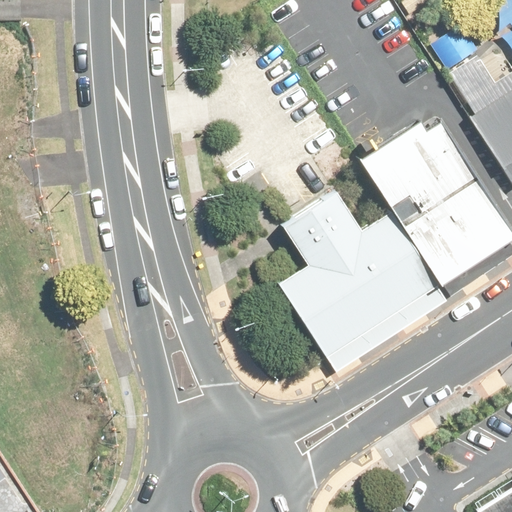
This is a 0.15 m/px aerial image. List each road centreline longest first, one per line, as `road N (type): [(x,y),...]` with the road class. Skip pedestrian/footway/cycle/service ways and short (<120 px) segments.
road 1 (secondary): [(201,437),(141,231),(117,0)]
road 2 (tertiary): [(511,311),(277,461)]
